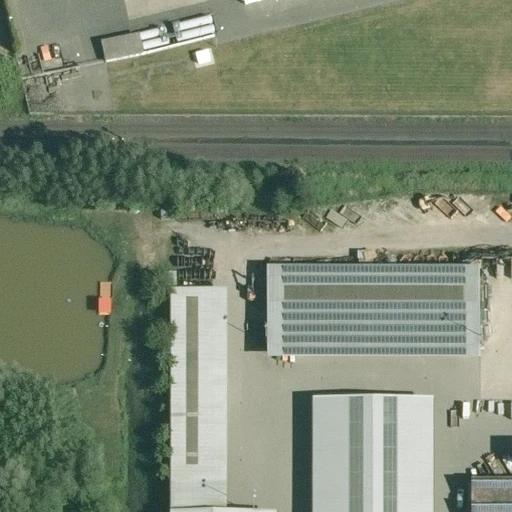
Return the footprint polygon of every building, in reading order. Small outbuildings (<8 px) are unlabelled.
[(142,33),(144,49),(216,37),(214,21),(142,33)] [(107,64),(145,56),(140,36),(103,44),(107,64)] [(479,272),(267,272),(267,352),(480,352),(479,272)] [(212,511),(213,293),(171,294),(170,511),(212,511)] [(428,511),(430,405),(315,403),(313,511),(428,511)] [(511,511),(511,483),(471,484),(470,511),(511,511)]
